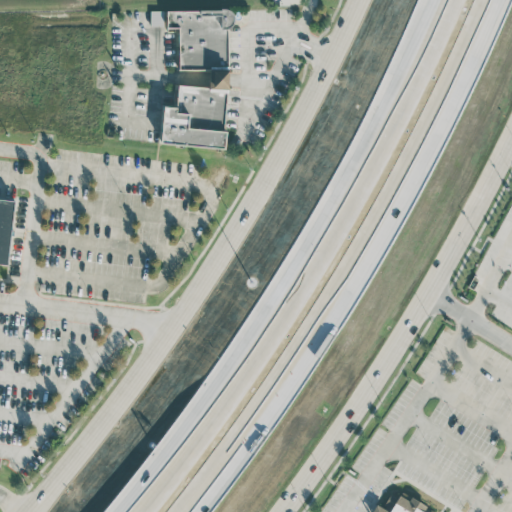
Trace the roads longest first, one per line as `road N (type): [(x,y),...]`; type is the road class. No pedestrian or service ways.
road 1 (primary): [(358,0),(270,190),(96,440),(34,511)]
road 2 (motorway): [(446,0),(378,148),(234,395),(134,511)]
road 3 (motorway): [(178,511),(253,412),(436,103)]
road 4 (primary): [(277,511),(344,438),(409,339),(511,147)]
